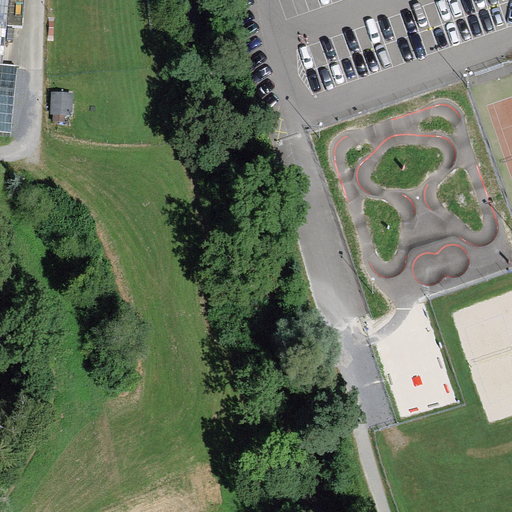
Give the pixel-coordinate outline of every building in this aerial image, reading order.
[(0,0),(0,65),(3,66),(7,27),(9,1),(0,0)] [(9,0),(9,1),(7,27),(23,29),(25,0),(9,0)] [(0,137),(11,138),(18,68),(3,66),(0,65),(0,137)] [(392,326),(400,370),(427,365),(419,321),(392,326)] [(24,328),(0,329),(0,353),(25,352),(24,328)]
